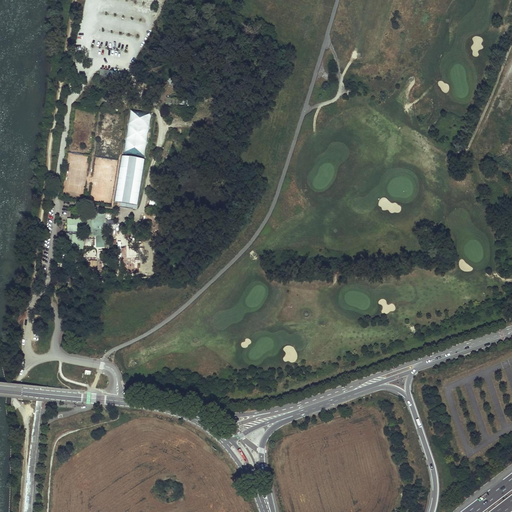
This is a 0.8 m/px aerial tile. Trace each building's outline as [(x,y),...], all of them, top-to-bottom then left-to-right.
[(79,66),(83,70),(86,67),(83,64),(81,61),(79,56),(77,52),(75,47),(74,43),(70,43),(71,49),(73,54),(76,60),(79,66)] [(99,80),(123,84),(125,78),(122,78),(122,76),(102,72),(102,77),(99,77),(99,80)] [(153,113),(128,109),(121,156),(145,160),(153,113)] [(113,202),(138,205),(145,160),(121,156),(113,202)] [(80,217),(81,233),(85,233),(85,237),(87,237),(90,237),(90,247),(104,247),(104,233),(97,233),(97,228),(103,228),(103,223),(97,223),(97,216),(80,217)] [(88,250),(104,249),(104,247),(90,247),(90,237),(87,237),(88,250)]
